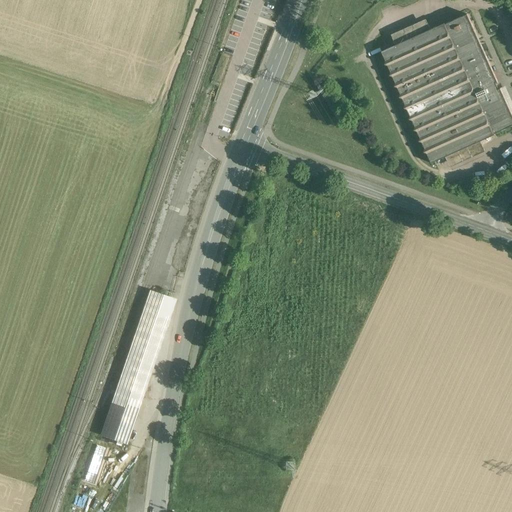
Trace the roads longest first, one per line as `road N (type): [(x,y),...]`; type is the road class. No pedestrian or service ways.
road 1 (tertiary): [(155,511),(172,391),(246,139)]
road 2 (tertiary): [(246,139),(482,229)]
road 3 (tertiary): [(300,0),(246,139)]
